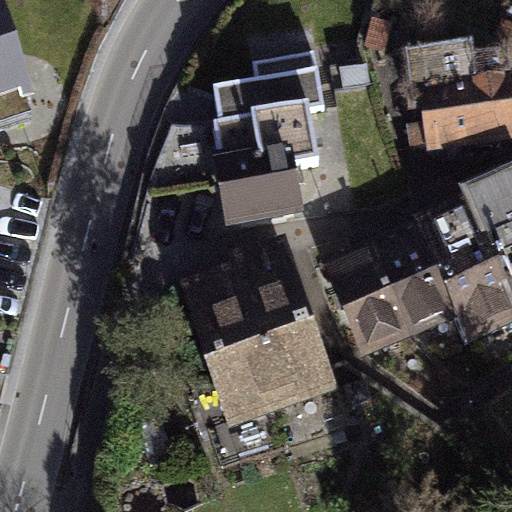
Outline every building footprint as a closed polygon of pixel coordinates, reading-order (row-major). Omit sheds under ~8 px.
[(0,45),(0,95),(15,90),(0,45)] [(324,131),(313,62),(213,78),(224,149),(203,152),(212,212),(298,199),(289,136),(324,131)] [(505,87),(406,95),(411,158),(510,150),(505,87)] [(392,250),(323,280),(337,313),(356,358),(445,319),(457,347),(511,322),(511,187),(491,197),(440,219),(408,233),(412,242),(392,250)] [(291,283),(181,324),(221,429),(331,388),(291,283)]
